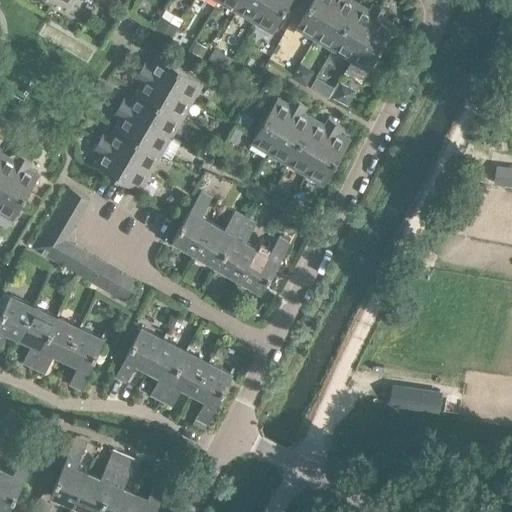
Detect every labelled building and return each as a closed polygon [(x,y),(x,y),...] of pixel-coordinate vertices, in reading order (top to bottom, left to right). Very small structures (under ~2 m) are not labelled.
[(222,0),(237,9),(241,0),(222,0)] [(241,0),(237,9),(255,19),(265,0),(241,0)] [(265,0),(255,19),(273,30),(290,0),(265,0)] [(312,0),(312,1),(297,26),(316,37),(337,0),(312,0)] [(337,0),(316,37),(334,47),(359,4),(353,0),(337,0)] [(374,3),(369,10),(359,4),(334,47),(352,58),(381,7),(374,3)] [(388,11),(381,7),(352,58),(370,68),(395,25),(384,18),(388,11)] [(166,9),(155,27),(171,37),(172,37),(183,19),(166,9)] [(208,47),(195,40),(190,50),(202,57),(208,47)] [(215,47),(208,58),(218,64),(224,53),(215,47)] [(145,60),(140,69),(193,99),(204,81),(187,72),(192,63),(182,57),(178,66),(157,54),(151,64),(145,60)] [(305,84),(306,83),(313,71),(300,62),(292,75),(292,76),(305,84)] [(193,99),(140,69),(135,77),(141,80),(136,90),(183,118),(193,99)] [(348,104),(354,92),(352,87),(341,81),(340,82),(333,95),(333,96),(348,104)] [(124,96),(119,104),(172,136),(183,118),(136,90),(130,100),(124,96)] [(251,142),(269,153),(300,101),(293,97),(289,104),(276,97),(251,142)] [(302,113),(306,105),(300,101),(269,153),(287,163),(313,119),(302,113)] [(172,136),(119,104),(115,113),(120,116),(115,126),(162,153),(172,136)] [(248,128),(254,118),(243,111),(238,122),(248,128)] [(287,163),(305,174),(335,122),(328,118),(324,125),(313,119),(287,163)] [(338,134),(342,126),(335,122),(305,174),(323,184),(349,140),(338,134)] [(103,132),(98,140),(151,171),(162,153),(115,126),(109,136),(103,132)] [(151,171),(98,140),(93,149),(100,152),(93,163),(140,190),(151,171)] [(18,154),(13,161),(2,155),(0,158),(0,199),(25,158),(18,154)] [(32,162),(25,158),(0,199),(0,211),(13,220),(39,176),(28,170),(32,162)] [(511,166),(496,164),(494,183),(511,184),(511,166)] [(84,211),(90,199),(68,186),(61,198),(84,211)] [(212,198),(201,191),(173,240),(195,253),(212,223),(201,217),(212,198)] [(61,198),(55,208),(78,221),(84,211),(61,198)] [(55,208),(49,218),(72,231),(78,221),(55,208)] [(223,230),(212,223),(195,253),(217,266),(245,218),(234,211),(223,230)] [(72,231),(49,218),(45,226),(67,239),(72,231)] [(245,242),(256,224),(245,218),(217,266),(239,278),(256,249),(245,242)] [(67,239),(45,226),(32,248),(54,261),(67,239)] [(267,255),(256,249),(239,278),(261,292),(289,244),(278,237),(267,255)] [(67,239),(54,261),(67,269),(80,246),(67,239)] [(91,253),(80,246),(67,269),(78,275),(91,253)] [(91,253),(78,275),(89,282),(103,259),(91,253)] [(103,259),(89,282),(100,288),(114,266),(103,259)] [(125,273),(114,266),(100,288),(112,295),(125,273)] [(125,273),(112,295),(124,302),(137,279),(125,273)] [(0,318),(0,348),(7,333),(20,339),(34,307),(10,296),(0,318)] [(57,317),(34,307),(20,339),(30,344),(21,363),(34,369),(57,317)] [(66,360),(80,328),(57,317),(34,369),(44,373),(53,354),(66,360)] [(136,364),(148,370),(164,339),(141,327),(116,376),(126,382),(136,364)] [(104,338),(80,328),(66,360),(77,365),(68,384),(80,390),(104,338)] [(161,399),(186,350),(164,339),(148,370),(159,376),(150,394),(161,399)] [(181,387),(193,393),(209,362),(186,350),(161,399),(172,405),(181,387)] [(207,423),(232,374),(209,362),(193,393),(204,399),(195,417),(207,423)] [(442,391),(393,384),(389,404),(439,411),(442,391)] [(88,440),(76,435),(51,495),(75,505),(89,473),(77,468),(85,448),(88,440)] [(101,478),(89,473),(75,505),(91,511),(99,511),(124,453),(113,448),(109,459),(101,478)] [(136,458),(124,453),(99,511),(126,511),(135,493),(124,488),(132,468),(136,458)] [(23,456),(13,474),(1,468),(0,470),(0,506),(9,511),(34,461),(23,456)] [(135,493),(126,511),(155,511),(167,483),(156,479),(148,498),(135,493)]
